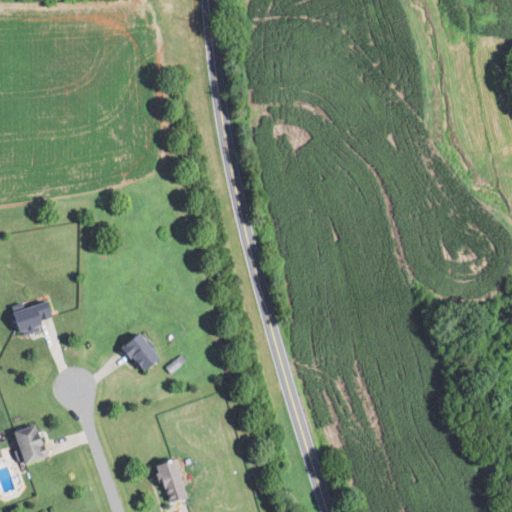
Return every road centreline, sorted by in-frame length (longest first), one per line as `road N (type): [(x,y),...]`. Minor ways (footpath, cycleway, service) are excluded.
road 1 (tertiary): [(323,511),(243,241),(215,124),(200,0)]
road 2 (residential): [(64,384),(112,511)]
